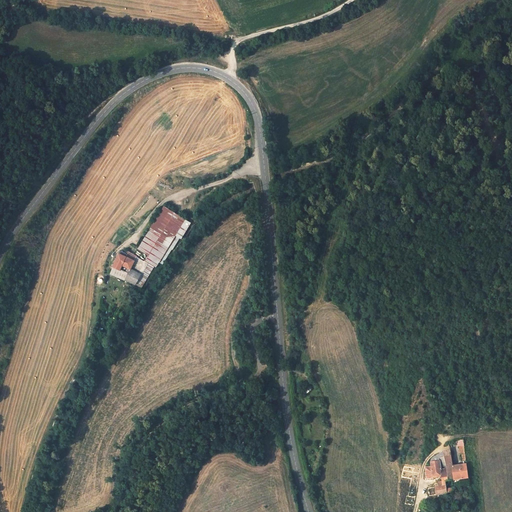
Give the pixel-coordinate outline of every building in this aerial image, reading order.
[(163,206),(140,251),(147,254),(144,260),(138,257),(131,269),(141,274),(148,278),(154,267),(156,268),(159,263),(163,265),(171,250),(172,251),(179,238),(182,240),(192,221),(163,206)] [(131,269),(138,257),(144,260),(147,254),(139,252),(140,251),(130,245),(127,253),(125,252),(123,255),(119,253),(111,273),(136,283),(141,274),(131,269)] [(463,439),(456,441),(457,446),(459,445),(460,454),(462,454),(463,460),(466,460),(463,439)] [(448,480),(452,479),(469,477),(467,463),(452,466),(450,449),(443,452),(448,480)] [(446,481),(448,480),(443,452),(436,455),(433,457),(431,459),(431,460),(431,465),(433,477),(441,476),(442,481),(440,481),(438,482),(439,486),(435,486),(435,487),(436,494),(437,494),(447,492),(446,481)] [(454,491),(452,479),(448,480),(446,481),(447,492),(454,491)] [(436,494),(435,487),(427,488),(429,499),(437,497),(437,494),(436,494)]
